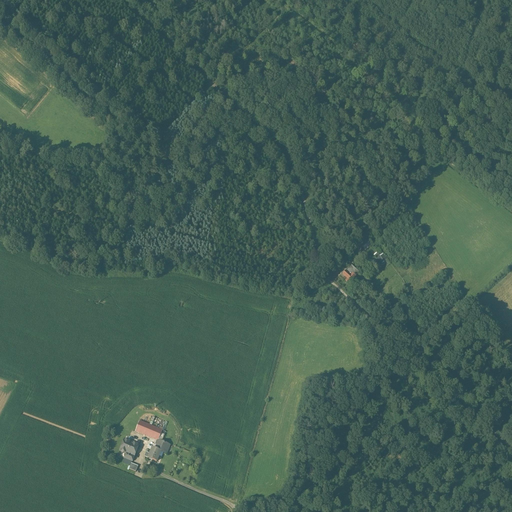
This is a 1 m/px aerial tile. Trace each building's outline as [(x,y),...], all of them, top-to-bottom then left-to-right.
[(368,239),(360,245),(358,243),(351,249),(356,255),(363,249),(365,251),(373,244),(368,239)] [(386,258),(378,248),(372,252),(381,263),(386,258)] [(359,273),(351,266),(352,267),(349,270),(355,276),(359,273)] [(349,270),(348,269),(343,275),(348,279),(346,281),(349,284),(356,277),(355,276),(349,270)] [(163,431),(140,421),(136,431),(158,441),(159,441),(163,431)] [(139,446),(125,440),(120,451),(127,454),(134,457),(139,446)] [(170,445),(159,441),(158,441),(156,445),(158,446),(156,450),(162,452),(161,452),(167,454),(170,445)] [(156,450),(153,448),(150,454),(146,452),(145,457),(157,462),(161,452),(162,452),(156,450)] [(134,457),(127,454),(125,459),(132,462),(134,457)] [(138,466),(132,464),(131,466),(129,469),(136,472),(138,466)]
